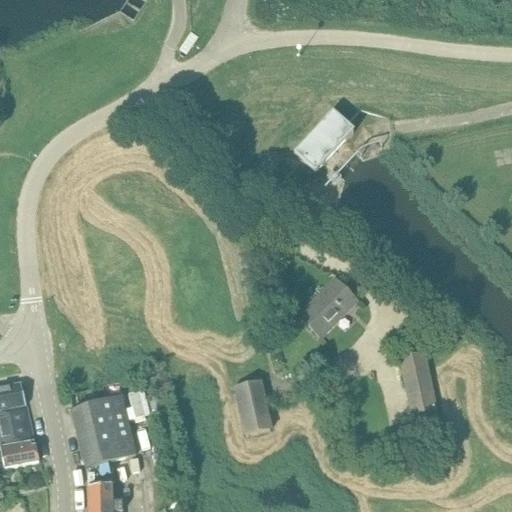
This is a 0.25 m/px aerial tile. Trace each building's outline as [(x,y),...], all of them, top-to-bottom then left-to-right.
[(315,175),(354,134),(332,114),(293,155),(315,175)] [(240,155),(232,148),(225,156),(233,163),(240,155)] [(319,340),(356,303),(335,283),(299,320),(319,340)] [(410,421),(437,415),(424,356),(397,362),(410,421)] [(245,442),(271,436),(260,384),(233,390),(245,442)] [(34,443),(21,386),(0,390),(0,442),(7,441),(8,448),(34,443)] [(139,390),(146,417),(156,414),(149,387),(139,390)] [(86,470),(110,465),(135,459),(120,398),(90,406),(71,411),(86,470)] [(161,422),(147,422),(147,445),(161,444),(161,422)] [(0,473),(4,473),(38,465),(34,443),(8,448),(0,449),(0,473)] [(443,475),(456,473),(454,460),(441,462),(443,475)] [(113,505),(112,488),(87,490),(88,511),(123,511),(123,505),(113,505)]
